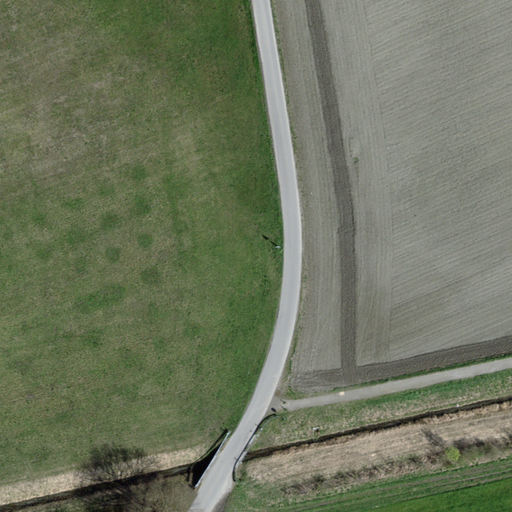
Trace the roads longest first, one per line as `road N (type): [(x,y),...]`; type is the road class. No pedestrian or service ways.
road 1 (unclassified): [(194,511),(263,386),(292,265),(257,0)]
road 2 (track): [(263,386),(302,400),(511,356)]
